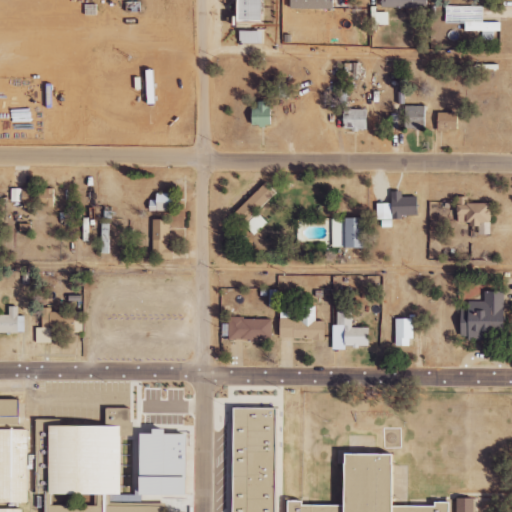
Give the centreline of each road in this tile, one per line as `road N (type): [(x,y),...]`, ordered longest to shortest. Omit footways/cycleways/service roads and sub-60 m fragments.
road 1 (residential): [(205,511),(199,0)]
road 2 (residential): [(511,376),(0,371)]
road 3 (residential): [(511,161),(0,156)]
